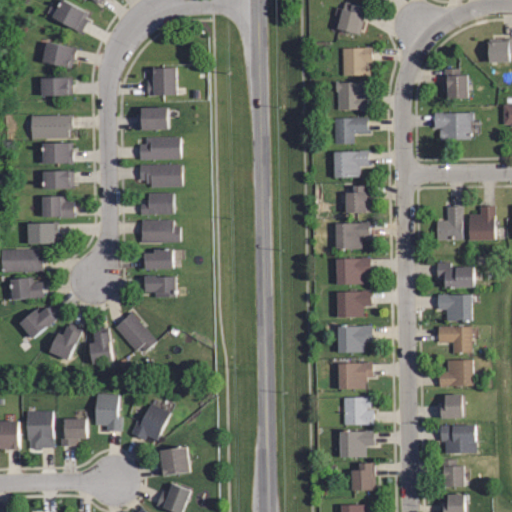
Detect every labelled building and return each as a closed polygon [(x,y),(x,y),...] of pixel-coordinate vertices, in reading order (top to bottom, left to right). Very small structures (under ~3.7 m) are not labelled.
[(51,15),(58,0),(65,0),(87,12),(84,17),(87,19),(81,31),(51,15)] [(357,34),(335,27),(343,0),(347,0),(366,6),(357,34)] [(488,60),(488,38),(503,38),(503,37),(511,37),(511,51),(509,51),(509,60),(488,60)] [(43,60),(47,40),(78,47),(74,61),(73,61),(72,67),(43,60)] [(342,74),(341,46),(370,46),(371,61),(363,61),(363,63),(368,63),(368,74),(342,74)] [(176,67),(176,94),(146,94),(145,78),(150,78),(150,67),(176,67)] [(467,97),(444,97),(444,68),(460,68),(460,74),(467,74),(467,97)] [(41,94),(41,76),(72,76),(72,94),(41,94)] [(337,108),(337,92),(334,92),(334,80),(363,80),(363,91),(360,91),(360,93),(366,93),(367,108),(337,108)] [(502,102),(511,102),(511,124),(510,124),(510,122),(502,122),(502,102)] [(170,127),(141,127),(140,106),(170,106),(170,127)] [(438,139),(437,127),(432,127),(432,112),(471,111),(471,119),(468,120),(469,138),(438,139)] [(32,135),(31,113),(73,113),(73,128),(69,128),(69,135),(32,135)] [(332,143),(332,117),(367,117),(367,132),(353,132),(353,143),(332,143)] [(181,157),(141,157),(141,142),(147,142),(147,136),(181,136),(181,157)] [(41,162),(41,142),(71,142),(71,162),(41,162)] [(370,163),(361,164),(362,175),(335,176),(334,151),(369,150),(370,163)] [(183,163),(183,186),(151,186),(151,182),(147,182),(147,179),(141,179),(141,164),(183,163)] [(43,188),(43,170),(74,170),(74,187),(43,188)] [(371,196),(372,211),(346,212),(346,192),(354,192),(354,183),(371,183),(371,196)] [(173,212),(140,212),(140,202),(148,202),(148,191),(173,191),(173,212)] [(42,215),(42,194),(64,194),(64,201),(74,200),(74,215),(42,215)] [(465,237),(438,238),(438,219),(449,219),(449,205),(464,204),(465,237)] [(497,238),(470,238),(470,213),(482,212),(482,204),(497,204),(497,238)] [(141,241),(141,218),(173,218),(173,225),(180,225),(180,241),(141,241)] [(335,248),(334,222),(368,221),(369,235),(361,236),(361,247),(335,248)] [(27,242),(27,222),(57,222),(57,242),(27,242)] [(1,270),(1,247),(38,247),(38,254),(42,254),(42,269),(1,270)] [(173,267),(141,267),(141,252),(154,252),(154,247),(173,247),(173,267)] [(335,258),(370,257),(370,272),(362,272),(362,283),(335,283),(335,258)] [(443,287),(443,276),(438,276),(437,260),(452,260),(452,265),(472,265),(472,286),(443,287)] [(156,275),(175,275),(175,295),(155,295),(155,290),(143,290),(143,274),(156,274),(156,275)] [(12,298),(10,278),(32,276),(33,281),(42,280),(43,295),(12,298)] [(335,291),(370,289),(370,304),(362,304),(362,316),(336,316),(335,291)] [(445,319),(445,307),(436,307),(436,292),(469,292),(469,319),(445,319)] [(33,337),(20,322),(38,306),(42,310),(50,304),(59,314),(33,337)] [(114,325),(130,310),(156,339),(144,350),(140,345),(135,349),(114,325)] [(69,359),(50,351),(59,330),(64,332),(69,322),(82,328),(69,359)] [(336,352),(336,326),(370,325),(370,340),(364,340),(364,344),(362,345),(362,351),(336,352)] [(452,325),(470,325),(470,350),(451,350),(451,340),(438,340),(438,325),(452,325)] [(112,359),(92,361),(89,340),(94,340),(92,328),(108,326),(112,359)] [(98,343),(100,364),(120,362),(117,332),(101,333),(102,343),(98,343)] [(438,385),(438,369),(446,369),(446,358),(471,358),(472,384),(438,385)] [(337,388),(336,362),(371,361),(371,376),(365,376),(365,381),(362,381),(362,387),(337,388)] [(117,393),(117,415),(122,415),(121,428),(106,428),(106,423),(96,422),(97,392),(117,393)] [(440,416),(440,401),(444,401),(444,393),(463,393),(464,416),(440,416)] [(342,424),(341,397),(368,396),(368,406),(364,407),(364,409),(371,409),(372,423),(342,424)] [(155,440),(145,435),(143,439),(129,433),(136,420),(141,422),(150,403),(169,412),(155,440)] [(27,410),(52,410),(53,445),(40,445),(40,447),(31,447),(31,437),(27,438),(27,410)] [(86,437),(79,437),(79,439),(75,440),(75,444),(60,444),(60,431),(64,431),(64,418),(86,417),(86,437)] [(0,419),(19,419),(19,448),(2,448),(2,446),(0,446),(0,419)] [(445,451),(445,439),(439,439),(439,423),(475,422),(475,451),(445,451)] [(339,456),(338,431),(372,430),(372,444),(365,445),(365,456),(339,456)] [(162,475),(159,451),(186,447),(189,472),(162,475)] [(461,485),(440,485),(440,458),(455,459),(455,465),(462,465),(461,485)] [(350,489),(350,468),(358,468),(358,461),(374,461),(374,489),(350,489)] [(190,489),(180,511),(177,511),(156,504),(161,490),(167,492),(171,482),(190,489)] [(442,511),(442,501),(446,501),(446,493),(466,492),(466,511),(442,511)] [(339,511),(339,503),(366,503),(366,511),(339,511)]
